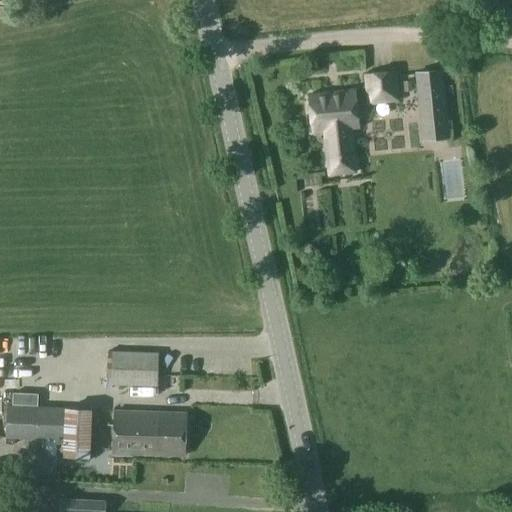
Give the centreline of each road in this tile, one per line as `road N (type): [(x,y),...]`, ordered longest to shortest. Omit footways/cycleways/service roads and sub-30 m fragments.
road 1 (tertiary): [(317,511),(214,56)]
road 2 (unclassified): [(214,56),(357,40),(511,41)]
